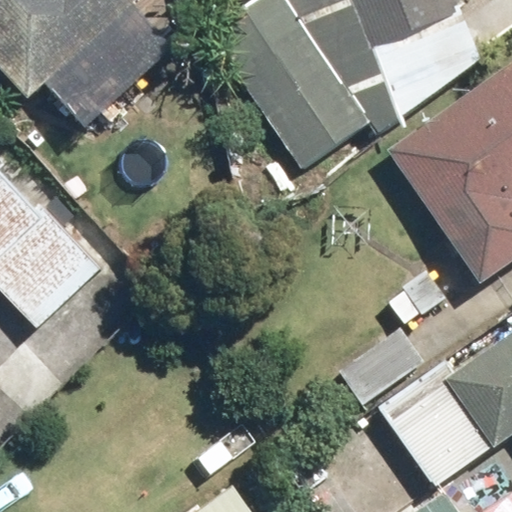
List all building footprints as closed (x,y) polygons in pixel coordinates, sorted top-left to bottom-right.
[(0,0),(0,58),(30,90),(118,7),(110,0),(0,0)] [(459,0),(356,0),(375,46),(464,11),(459,0)] [(244,72),(301,159),(365,117),(307,31),(244,72)] [(511,66),(392,155),(446,227),(482,286),(511,267),(511,66)] [(0,269),(46,318),(104,263),(12,166),(22,158),(0,134),(0,269)] [(127,271),(66,330),(88,352),(149,293),(127,271)] [(403,324),(338,370),(367,410),(431,364),(403,324)] [(511,340),(400,415),(447,486),(511,443),(511,340)] [(164,411),(177,436),(228,408),(197,350),(166,367),(184,400),(164,411)] [(243,511),(236,500),(217,511),(243,511)]
